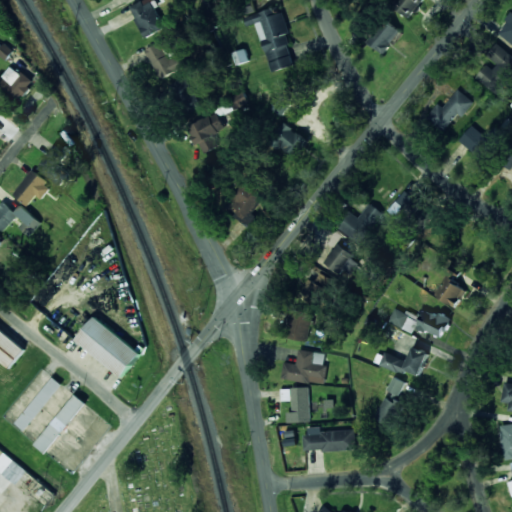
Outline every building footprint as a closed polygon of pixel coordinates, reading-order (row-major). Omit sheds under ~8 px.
[(147,38),(166,27),(151,2),(145,5),(142,1),(130,8),(147,38)] [(295,66),(286,35),(289,34),(281,7),(245,17),(248,27),(258,24),(272,73),(295,66)] [(511,14),(498,33),(511,43),(511,14)] [(384,54),(401,32),(385,20),(368,43),(384,54)] [(476,79),(497,93),(511,70),(511,55),(495,44),(485,59),(488,61),(476,79)] [(237,65),(250,62),(246,49),(233,53),(237,65)] [(0,83),(21,100),(35,83),(12,65),(0,80),(0,83)] [(177,89),(190,113),(202,107),(189,83),(177,89)] [(474,102),(460,89),(443,107),(439,104),(427,117),(444,133),(474,102)] [(250,104),(246,91),(231,96),(235,109),(250,104)] [(272,110),(283,118),(294,102),(283,95),(272,110)] [(213,134),(225,129),(219,114),(188,126),(196,145),(201,144),(205,153),(218,147),(213,134)] [(271,139),(293,158),(308,141),(286,122),(271,139)] [(460,140),(477,155),(490,140),(473,125),(460,140)] [(511,171),(511,169),(511,144),(498,162),(511,171)] [(38,168),(61,186),(72,172),(61,163),(67,155),(56,145),(38,168)] [(38,195),(42,199),(53,187),(33,170),(13,194),(28,206),(38,195)] [(231,216),(250,227),(256,216),(253,214),(265,193),(243,181),(233,199),(238,203),(231,216)] [(16,219),(32,234),(42,224),(23,205),(16,212),(6,202),(0,208),(0,227),(4,231),(16,219)] [(349,210),(337,227),(362,244),(384,213),(370,203),(360,218),(349,210)] [(444,255),(425,243),(417,254),(436,267),(444,255)] [(362,261),(338,245),(327,262),(351,277),(362,261)] [(317,282),(308,279),(301,298),(322,306),(333,278),(320,273),(317,282)] [(458,307),(466,288),(446,279),(438,298),(458,307)] [(389,322),(413,333),(416,327),(442,339),(451,321),(421,306),(416,318),(396,308),(389,322)] [(311,341),(312,312),(291,311),(290,340),(311,341)] [(76,340),(123,377),(142,354),(95,317),(76,340)] [(0,358),(12,367),(27,348),(0,327),(0,358)] [(430,354),(415,347),(409,362),(386,352),(381,365),(404,374),(406,370),(421,376),(430,354)] [(324,384),(328,353),(299,350),(298,364),(284,362),(282,379),(324,384)] [(27,431),(62,383),(52,376),(17,424),(27,431)] [(388,390),(400,396),(407,382),(395,377),(388,390)] [(502,402),(510,404),(508,411),(511,411),(511,384),(505,383),(502,402)] [(310,388),(282,388),(282,401),(293,401),(293,412),(288,412),(288,423),(312,422),(310,388)] [(47,454),(87,403),(76,394),(36,445),(47,454)] [(389,426),(400,403),(386,396),(375,420),(389,426)] [(511,423),(500,425),(503,457),(511,456),(511,423)] [(307,451),(357,450),(356,430),(321,431),(321,427),(306,427),(307,451)] [(57,493),(0,448),(0,470),(47,506),(57,493)]
